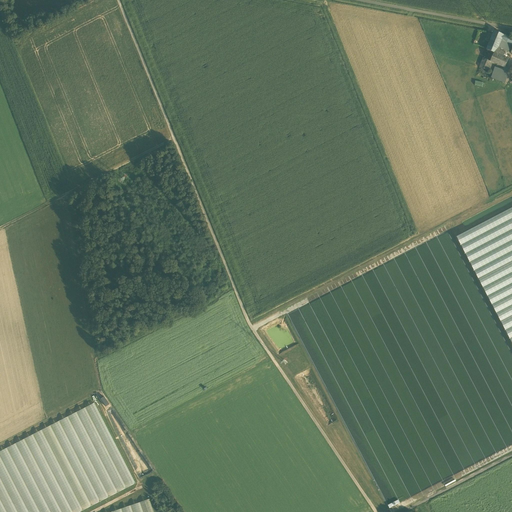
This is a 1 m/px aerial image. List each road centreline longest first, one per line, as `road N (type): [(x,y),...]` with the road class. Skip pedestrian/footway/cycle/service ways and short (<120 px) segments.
road 1 (track): [(117,0),(248,323),(376,511)]
road 2 (track): [(174,138),(0,228)]
road 3 (unclassified): [(358,0),(511,29)]
road 4 (track): [(511,454),(402,511)]
